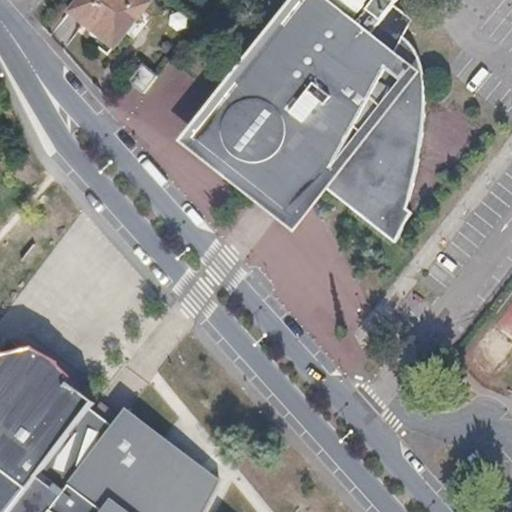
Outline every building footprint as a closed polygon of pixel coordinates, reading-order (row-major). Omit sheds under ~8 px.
[(77,0),(68,11),(113,47),(149,2),(146,0),(77,0)] [(379,5),(382,0),(303,0),(226,99),(217,119),(218,128),(221,142),(230,154),(233,156),(245,163),(254,165),(257,165),(264,165),(270,164),(283,157),(292,147),(296,150),(305,140),(316,149),(321,167),(336,179),(399,227),(418,200),(410,193),(419,148),(422,113),(422,91),(421,64),(419,50),(417,43),(409,29),(403,22),(399,19),(398,21),(379,5)] [(406,3),(402,0),(382,0),(379,5),(398,21),(399,19),(408,9),(410,6),(406,3)] [(144,93),(157,77),(143,66),(130,82),(135,86),(144,93)] [(217,119),(226,99),(188,150),(265,214),(291,232),(314,206),(336,179),(321,167),(316,149),(305,140),(296,150),(292,147),(283,157),(270,164),(264,165),(254,165),(245,163),(233,156),(230,154),(221,142),(218,128),(217,119)] [(0,511),(200,511),(217,478),(200,466),(193,458),(176,445),(160,430),(129,404),(115,427),(111,424),(119,414),(108,406),(103,402),(94,411),(92,409),(96,403),(101,393),(74,375),(76,368),(62,359),(66,351),(36,337),(7,346),(0,349),(0,511)]
